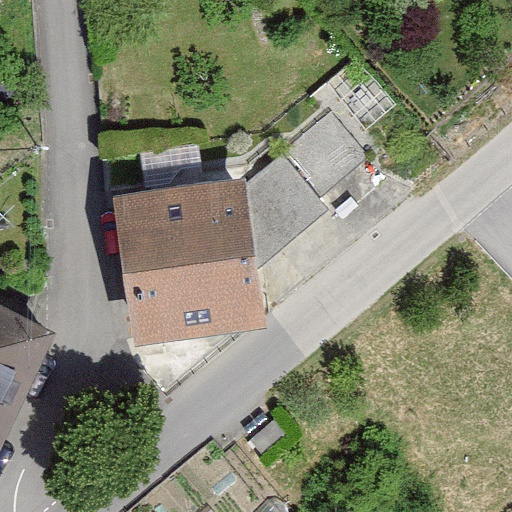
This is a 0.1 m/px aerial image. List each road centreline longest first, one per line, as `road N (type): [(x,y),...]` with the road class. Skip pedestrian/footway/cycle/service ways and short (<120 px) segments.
road 1 (tertiary): [(511,145),(93,511)]
road 2 (residential): [(62,0),(93,268),(46,511)]
